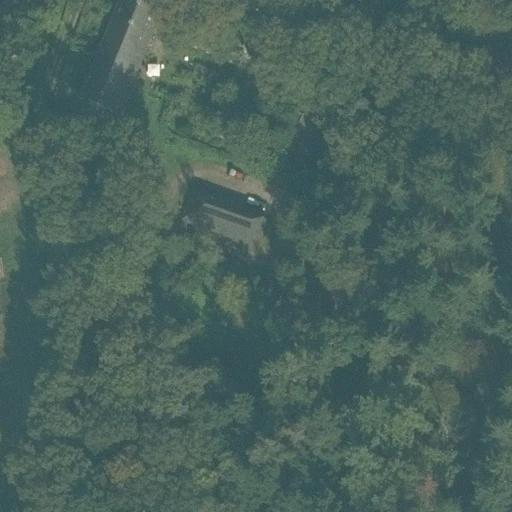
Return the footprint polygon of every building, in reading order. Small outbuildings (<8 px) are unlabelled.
[(121,0),(102,47),(142,63),(151,40),(166,2),(159,0),(121,0)] [(181,43),(231,65),(243,37),(192,15),(181,43)] [(0,68),(28,80),(37,59),(0,43),(0,68)] [(120,118),(142,63),(102,47),(73,120),(90,126),(97,108),(120,118)] [(256,247),(266,217),(192,192),(181,223),(256,247)]
